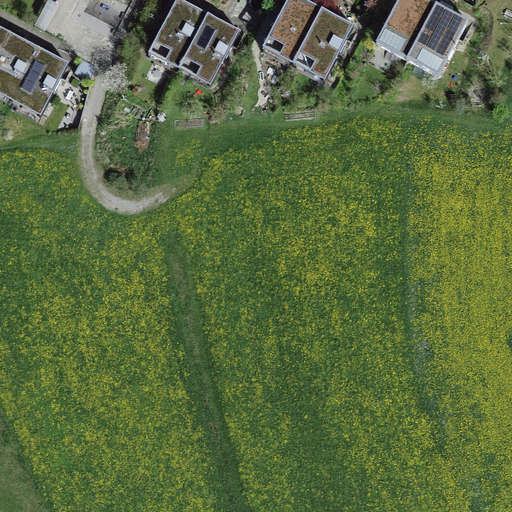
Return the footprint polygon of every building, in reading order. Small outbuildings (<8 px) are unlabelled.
[(148,56),(179,72),(208,17),(177,0),(148,56)] [(288,0),(262,51),(293,67),(322,11),(300,0),(288,0)] [(407,62),(436,6),(424,0),(399,0),(376,45),(407,62)] [(436,6),(407,62),(438,78),(467,23),(436,6)] [(353,28),(322,11),(293,67),(324,83),(353,28)] [(239,33),(208,17),(179,72),(210,88),(239,33)] [(0,51),(9,35),(0,29),(0,51)] [(9,35),(0,51),(0,97),(10,103),(38,50),(9,35)] [(68,66),(38,50),(10,103),(40,119),(68,66)]
